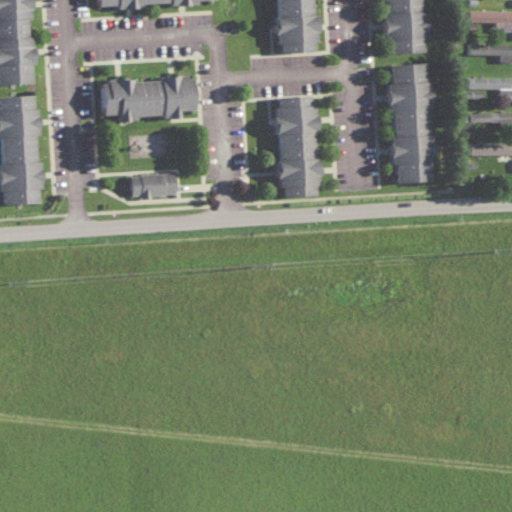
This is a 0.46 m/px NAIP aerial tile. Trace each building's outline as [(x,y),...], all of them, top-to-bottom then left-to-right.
[(0,0),(0,81),(28,80),(26,35),(25,35),(23,0),(0,0)] [(311,40),(309,0),(270,0),(272,41),(276,41),(276,50),(309,48),(308,40),(311,40)] [(384,51),(421,49),(419,9),(418,9),(417,0),(378,0),(381,37),(383,37),(384,51)] [(490,28),(505,29),(506,19),(511,19),(511,8),(464,7),(464,19),(490,20),(490,28)] [(511,59),(511,42),(464,41),(464,52),(494,52),(494,59),(511,59)] [(388,180),(426,179),(424,78),(420,78),(419,61),(383,62),(384,108),(387,108),(388,135),(387,135),(388,180)] [(189,108),(187,73),(154,74),(154,76),(96,78),(97,112),(113,112),(113,118),(131,118),(131,115),(174,113),(174,108),(189,108)] [(464,87),(494,86),(494,95),(511,95),(511,74),(464,75),(464,87)] [(0,202),(35,200),(33,159),(32,160),(29,93),(0,93),(0,202)] [(278,194),(312,194),(310,102),(305,102),(305,93),(272,94),(273,185),(278,185),(278,194)] [(511,119),(511,109),(464,111),(465,121),(511,119)] [(511,140),(465,141),(465,153),(511,151),(511,140)] [(170,171),(126,172),(126,195),(170,193),(170,171)]
